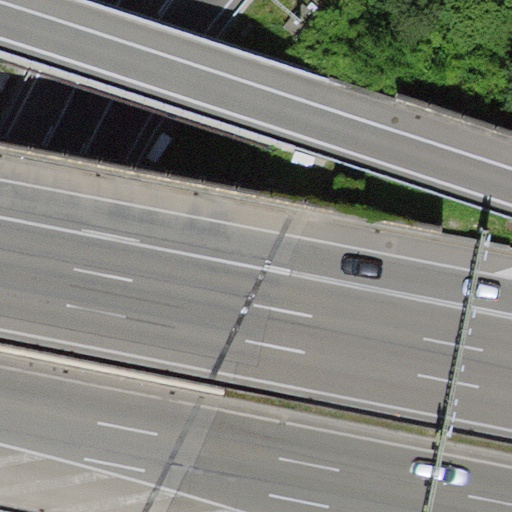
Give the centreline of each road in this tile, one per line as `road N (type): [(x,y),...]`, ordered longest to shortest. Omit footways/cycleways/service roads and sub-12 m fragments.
road 1 (motorway): [(511,184),(0,19)]
road 2 (motorway): [(0,408),(494,511)]
road 3 (motorway): [(144,0),(0,286)]
road 4 (motorway): [(511,372),(237,317)]
road 5 (motorway): [(511,341),(237,317)]
road 6 (motorway): [(237,317),(0,270)]
